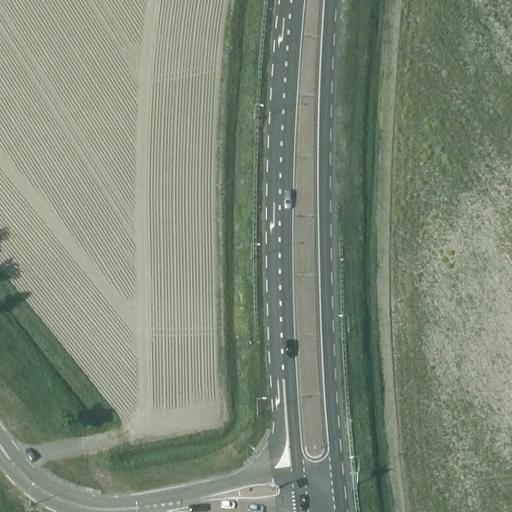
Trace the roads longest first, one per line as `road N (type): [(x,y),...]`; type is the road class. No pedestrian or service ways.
road 1 (trunk): [(339,488),(326,279),(331,0)]
road 2 (trunk): [(295,0),(284,271),(297,473)]
road 3 (primary): [(0,447),(26,480),(68,502),(113,510),(172,505)]
road 4 (primary): [(297,473),(254,477),(172,505)]
road 5 (primary): [(172,505),(301,506)]
road 6 (unknown): [(0,443),(120,425)]
